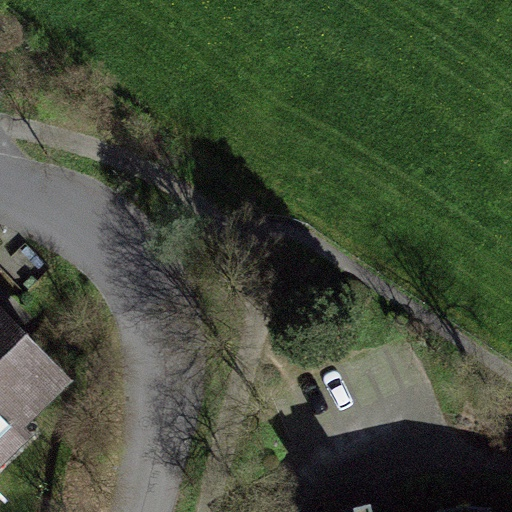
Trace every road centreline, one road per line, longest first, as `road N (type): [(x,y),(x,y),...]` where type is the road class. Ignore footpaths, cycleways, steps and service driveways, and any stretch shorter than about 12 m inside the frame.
road 1 (residential): [(0,188),(57,204),(120,249),(158,312),(175,382)]
road 2 (residential): [(149,511),(175,382)]
